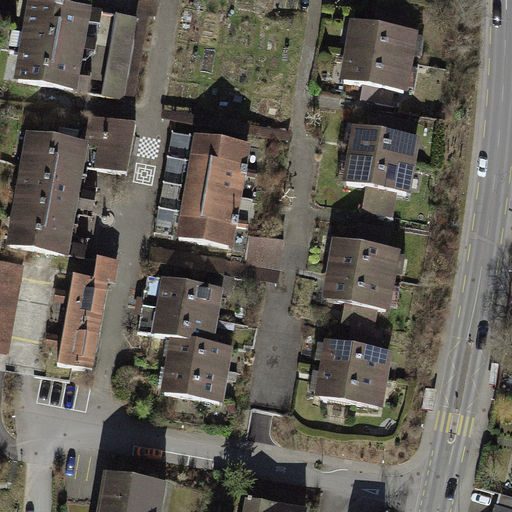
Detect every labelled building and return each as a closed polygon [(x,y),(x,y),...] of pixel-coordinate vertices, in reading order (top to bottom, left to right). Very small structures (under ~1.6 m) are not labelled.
[(27,0),(23,21),(97,35),(102,8),(62,0),(27,0)] [(140,15),(125,99),(134,100),(149,16),(156,17),(159,0),(139,0),(137,14),(140,15)] [(409,11),(379,5),(376,23),(406,28),(409,11)] [(137,14),(116,11),(102,95),(125,99),(140,15),(137,14)] [(345,49),(414,61),(420,30),(406,28),(376,23),(350,19),(345,49)] [(18,49),(91,64),(97,35),(23,21),(18,49)] [(91,64),(18,49),(12,78),(85,93),(91,64)] [(414,61),(345,49),(340,79),(363,83),(394,89),(409,91),(414,61)] [(363,83),(360,101),(391,106),(394,89),(363,83)] [(165,111),(163,121),(291,142),(292,133),(165,111)] [(412,119),(380,113),(377,128),(409,134),(412,119)] [(88,140),(84,165),(128,172),(135,123),(97,117),(87,115),(83,139),(88,140)] [(346,150),(416,163),(420,136),(409,134),(377,128),(351,123),(346,150)] [(24,130),(20,158),(83,168),(84,165),(88,140),(83,139),(24,130)] [(193,134),(189,159),(246,169),(250,144),(193,134)] [(416,163),(346,150),(341,178),(369,183),(399,189),(410,191),(416,163)] [(78,197),(83,168),(20,158),(15,187),(78,197)] [(189,159),(184,186),(242,196),(246,169),(189,159)] [(369,183),(364,211),(394,217),(399,189),(369,183)] [(184,186),(180,212),(237,222),(242,196),(184,186)] [(15,187),(11,216),(74,226),(78,197),(15,187)] [(237,222),(180,212),(175,237),(233,247),(237,222)] [(74,226),(11,216),(6,246),(69,256),(74,226)] [(391,228),(360,222),(357,241),(388,246),(391,228)] [(152,247),(149,262),(278,283),(285,242),(248,236),(244,262),(152,247)] [(331,237),(326,266),(396,278),(400,248),(388,246),(357,241),(331,237)] [(93,276),(109,279),(115,280),(119,260),(96,256),(93,276)] [(0,355),(11,357),(25,267),(0,263),(0,355)] [(396,278),(326,266),(321,298),(345,302),(374,307),(390,309),(396,278)] [(72,273),(68,295),(105,301),(109,279),(93,276),(72,273)] [(147,275),(144,303),(219,313),(222,284),(147,275)] [(101,324),(105,301),(68,295),(64,318),(101,324)] [(374,307),(345,302),(342,323),(352,325),(371,327),(374,307)] [(219,313),(144,303),(140,333),(168,337),(215,343),(219,313)] [(98,347),(101,324),(64,318),(60,341),(98,347)] [(352,325),(349,343),(381,349),(384,329),(371,327),(352,325)] [(168,337),(164,364),(228,372),(231,345),(215,343),(168,337)] [(324,339),(319,366),(388,378),(393,351),(381,349),(349,343),(324,339)] [(94,370),(98,347),(60,341),(57,363),(94,370)] [(224,399),(228,372),(164,364),(161,391),(224,399)] [(384,406),(388,378),(319,366),(314,394),(384,406)] [(166,511),(171,488),(103,477),(97,511),(166,511)] [(511,511),(511,497),(500,494),(495,511),(511,511)] [(312,511),(313,508),(247,497),(244,511),(312,511)]
